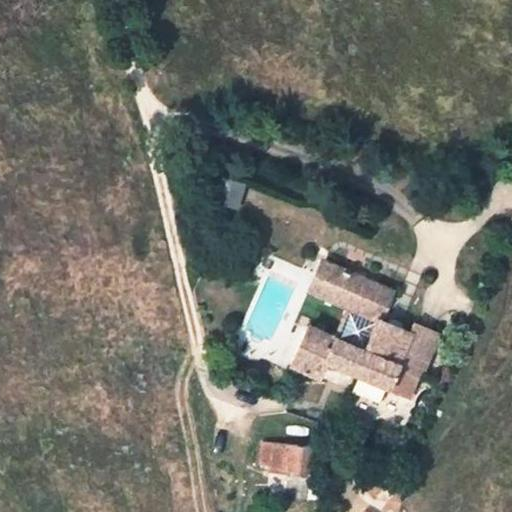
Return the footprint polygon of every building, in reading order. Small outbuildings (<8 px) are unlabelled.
[(322,260),(309,290),(346,306),(345,308),(375,322),(364,350),(333,337),(307,325),(289,363),(318,377),(325,361),(387,387),(396,366),(420,376),(434,343),(378,320),(389,291),(322,260)] [(364,350),(375,322),(345,308),(333,337),(364,350)] [(310,475),(312,446),(279,442),(273,442),(262,441),(259,463),(270,463),(269,471),(286,472),(308,474),(310,475)] [(284,495),(305,497),(308,474),(286,472),(284,495)] [(323,499),(326,476),(310,475),(308,474),(305,497),(323,499)] [(356,496),(349,483),(343,486),(351,499),(356,496)] [(351,499),(343,486),(330,494),(338,507),(351,499)]
